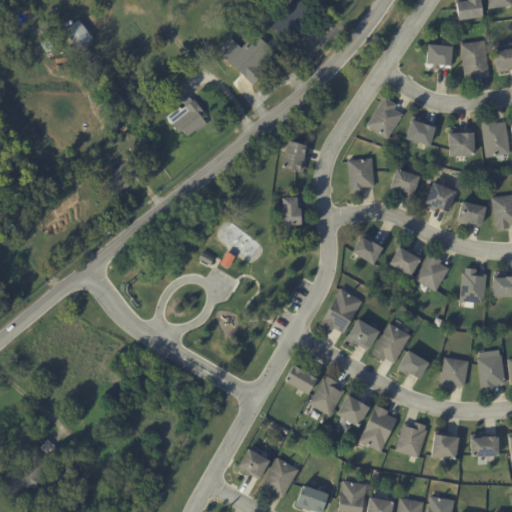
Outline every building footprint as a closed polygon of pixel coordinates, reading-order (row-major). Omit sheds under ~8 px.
[(479,0),(482,17),(457,20),(455,0),(479,0)] [(511,0),(511,6),(487,9),(486,0),(511,0)] [(312,17),(287,41),(269,22),(287,5),(291,9),(298,1),(312,16),(312,17)] [(78,20),(92,38),(78,50),(62,31),(77,19),(78,20)] [(271,65),(251,84),(228,61),(255,34),(275,53),(268,60),(271,64),(271,65)] [(487,77),(478,78),(478,80),(464,82),(459,43),(484,40),(488,76),(487,77)] [(441,44),(451,45),(449,67),(439,67),(439,68),(425,67),(426,43),(441,44)] [(511,67),(508,68),(509,71),(495,73),(492,50),(511,47),(511,67)] [(85,50),(91,56),(86,61),(80,55),(85,50)] [(181,85),(190,96),(188,97),(192,102),(194,101),(204,114),(200,117),(207,125),(198,132),(196,130),(187,137),(182,131),(179,134),(172,125),(172,126),(166,118),(168,117),(177,110),(176,109),(178,108),(183,109),(185,107),(181,102),(179,104),(170,93),(181,85)] [(152,99),(162,91),(167,96),(157,105),(152,99)] [(396,104),(393,108),(402,114),(386,139),(365,124),(384,96),(396,104)] [(414,118),(426,122),(425,123),(435,126),(428,146),(404,138),(411,117),(414,118)] [(504,122),(505,122),(509,154),(485,157),(480,121),(494,119),(494,123),(504,122)] [(471,132),(472,132),(473,155),(447,156),(447,130),(460,130),(460,133),(471,132)] [(307,148),(305,157),(306,157),(301,173),(279,166),(287,140),(308,146),(307,148)] [(100,151),(104,156),(95,163),(91,158),(100,151)] [(373,187),(362,188),(363,192),(349,193),(346,161),(371,158),(374,187),(373,187)] [(137,171),(128,178),(132,182),(116,195),(103,180),(127,159),(137,171)] [(417,175),(419,176),(413,195),(403,192),(402,196),(394,193),(394,192),(389,191),(390,187),(389,187),(395,168),(417,175)] [(446,211),(436,207),(435,211),(423,206),(425,203),(424,202),(432,182),(455,191),(447,212),(446,211)] [(511,225),(508,226),(509,230),(497,232),(497,229),(494,229),(490,200),(511,196),(511,225)] [(299,199),(299,209),(298,209),(298,210),(303,210),(303,224),(299,224),(299,225),(281,225),(280,198),(295,197),(295,198),(299,198),(299,199)] [(480,225),(471,223),(470,226),(457,223),(458,219),(457,219),(461,201),(485,207),(481,225),(480,225)] [(360,236),(370,242),(370,241),(382,248),(372,265),(350,252),(360,236)] [(412,250),(412,251),(412,252),(420,257),(410,276),(388,264),(399,243),(412,250)] [(205,254),(213,259),(210,265),(198,258),(202,252),(205,254)] [(234,256),(226,269),(218,264),(226,252),(234,256)] [(435,258),(441,261),(439,263),(448,269),(435,292),(414,279),(428,253),(435,258)] [(474,273),(485,274),(482,303),(457,301),(460,272),(463,272),(463,268),(475,269),(474,273)] [(506,276),(511,276),(511,296),(491,296),(491,277),(492,277),(492,273),(505,273),(505,276),(506,276)] [(341,290),(361,302),(342,333),(333,327),(331,330),(319,323),(339,289),(341,290)] [(370,327),(378,332),(367,351),(358,346),(357,348),(344,340),(347,336),(346,336),(356,319),(370,327)] [(393,326),(409,336),(393,364),(384,358),(382,361),(370,354),(388,323),(393,326)] [(411,353),(428,363),(419,380),(409,375),(408,377),(396,369),(406,350),(411,353)] [(503,384),(493,385),(494,390),(480,391),(476,358),(500,355),(504,384),(503,384)] [(453,359),(468,361),(463,388),(453,386),(452,390),(440,388),(441,384),(438,384),(443,357),(453,359)] [(297,368),(301,370),(301,369),(308,373),(308,374),(312,376),(313,374),(318,377),(307,395),(282,380),(291,365),(297,368)] [(335,384),(334,386),(343,391),(329,417),(307,404),(321,379),(324,380),(326,377),(336,383),(335,384)] [(159,391),(165,393),(161,402),(168,405),(166,409),(149,401),(155,389),(159,391)] [(357,397),(361,399),(359,403),(368,408),(356,427),(335,414),(348,392),(357,397)] [(384,410),(388,412),(386,415),(396,420),(380,453),(358,442),(375,406),(384,410)] [(415,423),(425,426),(424,430),(426,431),(417,458),(394,451),(402,423),(413,426),(414,423),(415,423)] [(443,432),(447,433),(447,436),(457,437),(455,460),(430,456),(433,431),(443,432)] [(496,436),(497,436),(497,457),(469,457),(468,434),(486,434),(486,436),(496,436)] [(38,447),(53,462),(32,486),(30,484),(14,502),(13,504),(0,492),(0,482),(12,470),(13,471),(36,445),(38,447)] [(260,457),(268,462),(257,480),(248,475),(247,477),(234,469),(246,449),(260,457)] [(293,467),(298,470),(282,499),(272,493),(271,496),(258,489),(276,458),(293,467)] [(69,467),(74,472),(70,476),(64,471),(69,467)] [(138,479),(123,499),(108,487),(123,468),(138,479)] [(66,475),(68,479),(61,484),(58,480),(66,475)] [(345,482),(366,485),(360,511),(335,511),(341,481),(345,482)] [(318,491),(327,495),(321,511),(314,511),(311,511),(310,511),(294,507),(301,486),(318,491)] [(432,497),(453,501),(451,511),(426,511),(429,497),(432,497)] [(369,498),(393,503),(391,511),(365,511),(368,498),(369,498)] [(402,499),(423,503),(421,511),(395,511),(398,498),(402,499)]
